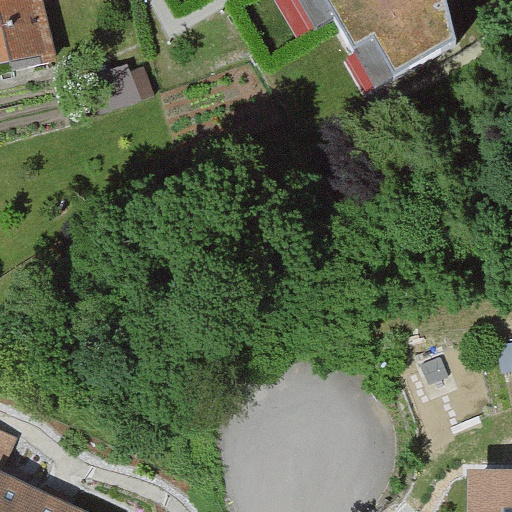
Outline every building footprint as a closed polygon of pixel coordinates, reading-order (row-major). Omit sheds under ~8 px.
[(36,0),(0,0),(0,61),(13,59),(16,70),(51,62),(36,0)] [(225,0),(272,80),(353,102),(393,80),(373,45),(353,56),(321,0),(225,0)] [(444,4),(441,0),(321,0),(334,22),(353,56),(373,45),(393,81),(455,46),(444,4)] [(511,511),(511,479),(476,479),(475,511),(511,511)] [(64,511),(0,482),(0,511),(64,511)]
